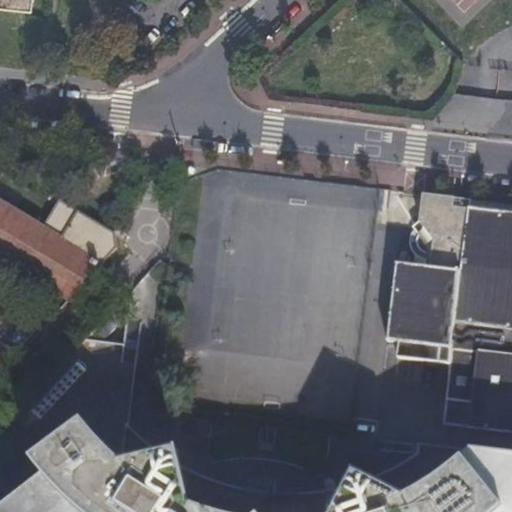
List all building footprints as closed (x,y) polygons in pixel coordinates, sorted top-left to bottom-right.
[(0,0),(0,7),(28,11),(29,0),(0,0)] [(447,375),(444,407),(443,407),(442,424),(466,427),(467,427),(467,428),(469,428),(469,427),(493,430),(493,431),(494,431),(494,430),(511,432),(511,205),(420,194),(417,222),(411,228),(413,230),(411,232),(409,235),(408,238),(408,241),(408,245),(408,247),(409,250),(410,252),(412,255),(411,267),(394,265),(394,266),(395,266),(392,290),(391,290),(391,292),(392,292),(389,316),(388,316),(388,317),(389,317),(386,341),(385,341),(385,342),(398,344),(396,359),(448,365),(447,373),(446,373),(446,375),(447,375)] [(0,259),(69,301),(116,249),(113,233),(58,201),(42,228),(0,203),(0,259)] [(511,511),(511,457),(497,455),(479,453),(427,446),(418,445),(417,455),(403,466),(393,472),(382,477),(369,482),(356,472),(344,486),(333,490),(321,492),(311,493),(302,493),(284,493),(271,492),(260,490),(245,488),(221,483),(209,479),(188,469),(182,465),(177,450),(160,455),(144,444),(132,431),(128,427),(126,426),(134,364),(122,362),(124,346),(101,343),(114,329),(114,325),(113,323),(107,318),(7,427),(44,452),(33,460),(46,476),(0,511),(511,511)] [(175,430),(178,430),(179,428),(179,426),(178,423),(177,421),(175,419),(173,418),(170,418),(168,418),(167,419),(165,421),(164,423),(165,425),(165,427),(167,428),(170,430),(175,430)] [(265,426),(258,425),(257,434),(256,446),(272,448),(274,427),(265,426)]
